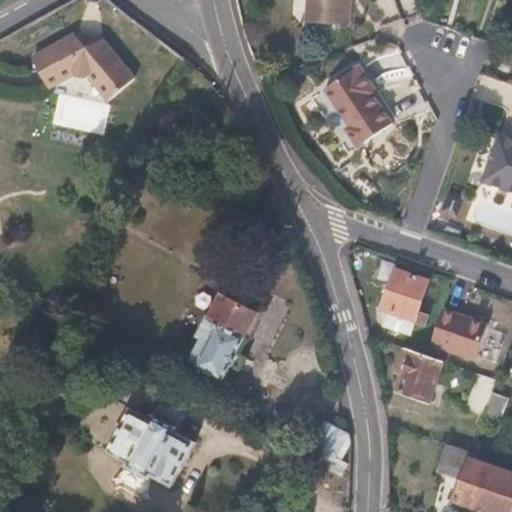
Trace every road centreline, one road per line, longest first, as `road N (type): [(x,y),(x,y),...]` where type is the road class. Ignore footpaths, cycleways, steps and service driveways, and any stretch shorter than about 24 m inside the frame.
road 1 (secondary): [(305,217),(363,402),(368,511)]
road 2 (secondary): [(228,57),(305,217)]
road 3 (residential): [(409,252),(453,118)]
road 4 (residential): [(453,118),(474,55),(423,40),(415,59)]
